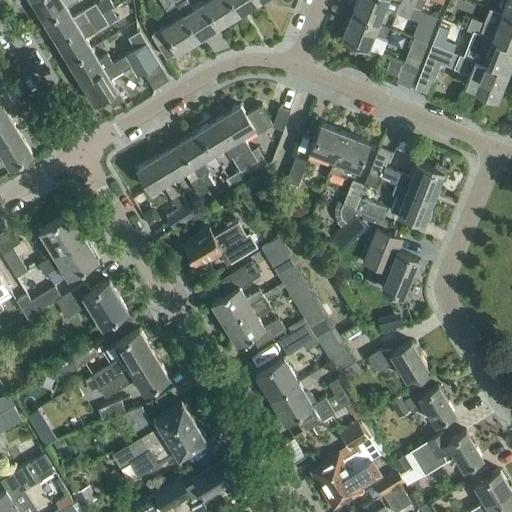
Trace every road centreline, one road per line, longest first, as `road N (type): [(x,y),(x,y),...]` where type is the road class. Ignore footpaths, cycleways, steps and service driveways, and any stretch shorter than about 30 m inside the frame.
road 1 (residential): [(296,511),(78,155)]
road 2 (residential): [(511,411),(443,290),(496,148)]
road 3 (residential): [(78,155),(228,66),(264,61),(293,68)]
road 4 (residential): [(293,68),(496,148)]
road 5 (residential): [(78,155),(0,25)]
